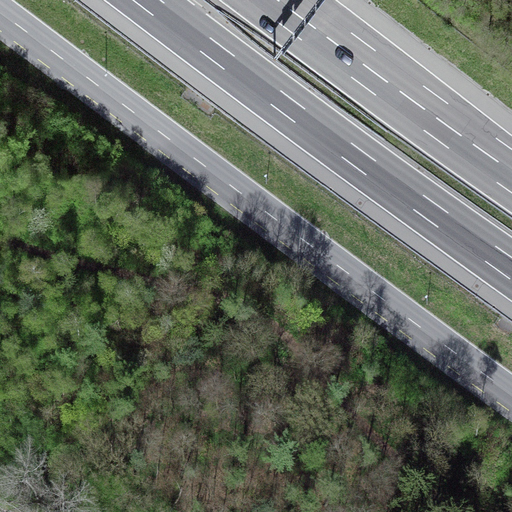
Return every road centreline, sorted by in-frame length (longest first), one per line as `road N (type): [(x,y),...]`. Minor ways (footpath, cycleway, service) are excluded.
road 1 (primary): [(0,11),(511,393)]
road 2 (track): [(455,511),(262,314),(0,244)]
road 3 (motorway): [(146,0),(511,269)]
road 4 (motorway): [(511,181),(263,0)]
